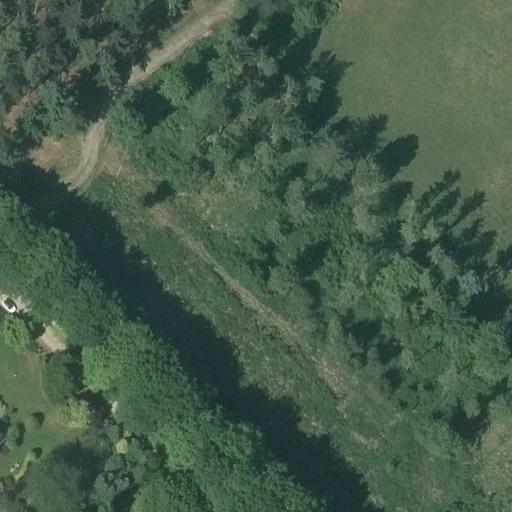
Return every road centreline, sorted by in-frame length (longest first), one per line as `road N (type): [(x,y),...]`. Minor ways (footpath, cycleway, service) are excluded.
road 1 (track): [(0,217),(290,511)]
road 2 (track): [(233,0),(106,98),(85,178),(65,199),(36,210),(0,207)]
road 3 (track): [(214,511),(0,295)]
